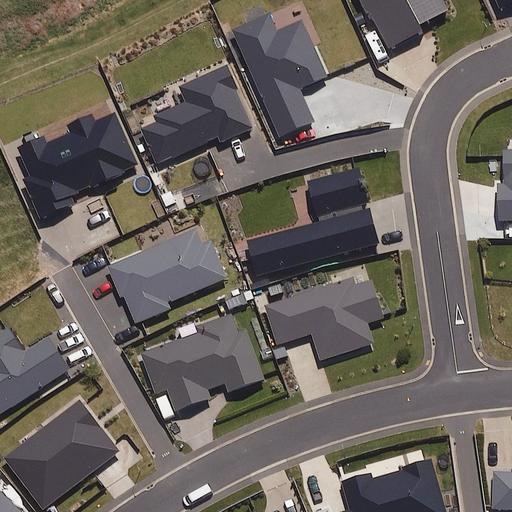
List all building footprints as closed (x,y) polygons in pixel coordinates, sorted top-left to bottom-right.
[(381,245),(361,171),(310,185),(321,225),(249,244),(261,287),(339,266),(337,257),(381,245)] [(227,281),(205,228),(110,268),(123,300),(126,299),(138,326),(173,311),(170,305),(227,281)] [(356,288),(354,281),(267,308),(279,347),(314,336),(322,362),(376,346),(369,325),(385,320),(374,283),(356,288)] [(239,333),(234,317),(198,330),(200,335),(143,356),(157,396),(169,391),(177,413),(212,401),(209,392),(227,385),(230,395),(265,382),(246,330),(239,333)] [(28,354),(12,329),(0,336),(0,417),(70,372),(50,340),(28,354)] [(121,454),(82,403),(6,460),(45,511),(121,454)] [(446,511),(433,464),(372,481),(371,476),(344,483),(352,511),(446,511)] [(511,511),(511,474),(495,475),(495,511),(511,511)] [(0,511),(19,511),(0,492),(0,511)]
